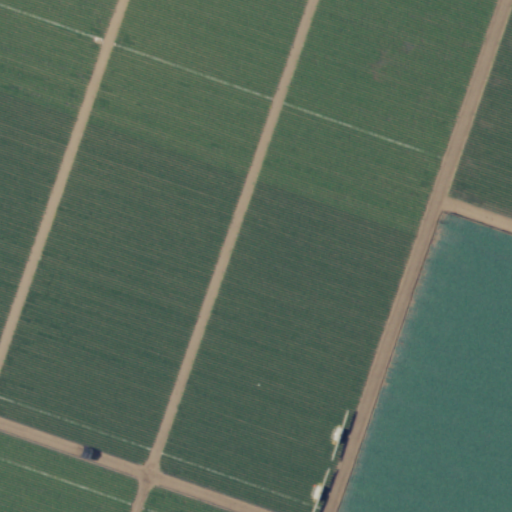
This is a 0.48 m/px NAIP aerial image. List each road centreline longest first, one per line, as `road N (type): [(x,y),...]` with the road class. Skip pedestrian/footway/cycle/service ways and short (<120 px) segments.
road 1 (track): [(497,0),(318,511)]
road 2 (track): [(305,0),(129,511)]
road 3 (track): [(116,0),(0,336)]
road 4 (track): [(284,511),(0,411)]
